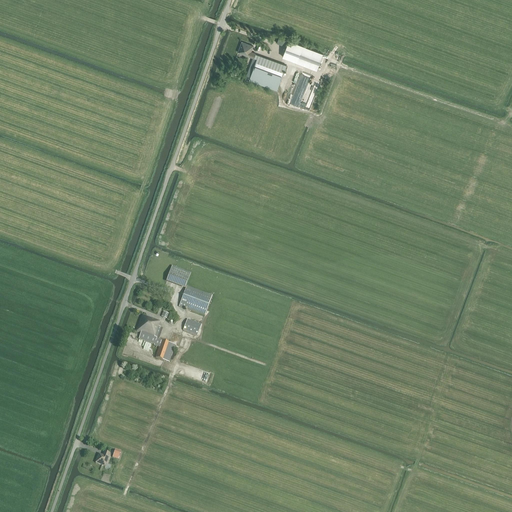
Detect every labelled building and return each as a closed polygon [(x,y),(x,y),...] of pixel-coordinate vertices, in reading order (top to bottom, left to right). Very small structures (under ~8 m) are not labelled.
[(282,57),(296,62),(317,70),(324,51),(289,40),(282,57)] [(255,64),(249,80),(277,90),(286,66),(256,54),(256,53),(251,52),(253,46),(242,42),(238,53),(254,59),(252,63),(255,64)] [(166,281),(184,288),(190,273),(172,266),(166,281)] [(185,308),(205,315),(212,296),(187,286),(179,307),(185,309),(185,308)] [(154,344),(154,346),(156,346),(155,349),(158,350),(155,358),(169,362),(175,345),(161,340),(159,339),(163,328),(158,326),(160,321),(143,315),(137,331),(141,333),(139,339),(154,344)] [(183,330),(197,335),(201,325),(187,319),(183,330)] [(95,463),(106,466),(110,454),(104,451),(103,455),(99,454),(95,463)] [(111,480),(113,473),(105,470),(103,478),(111,480)]
